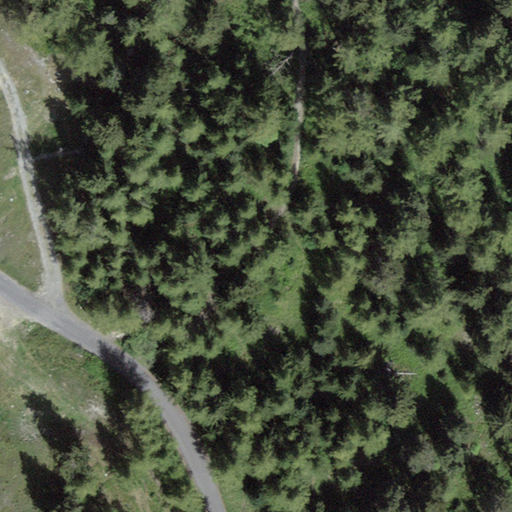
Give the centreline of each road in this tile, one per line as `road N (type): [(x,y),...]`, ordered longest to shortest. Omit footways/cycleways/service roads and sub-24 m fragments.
road 1 (unclassified): [(0,281),(97,342),(153,390),(218,511)]
road 2 (track): [(46,316),(51,261),(0,100)]
